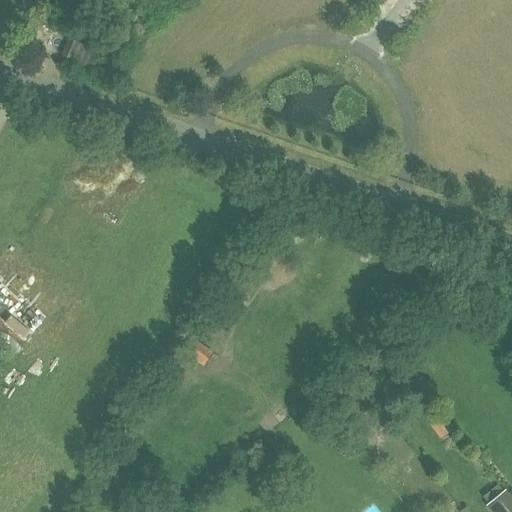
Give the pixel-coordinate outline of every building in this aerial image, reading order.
[(470,307),(482,296),(469,284),(458,293),(470,307)] [(0,330),(21,349),(44,325),(0,285),(0,330)] [(185,349),(202,361),(208,351),(191,340),(185,349)] [(375,396),(385,408),(396,399),(386,386),(375,396)] [(489,506),(493,511),(511,511),(511,495),(507,489),(489,506)]
